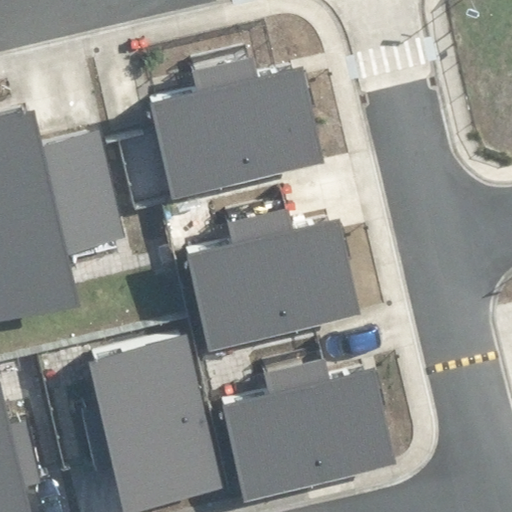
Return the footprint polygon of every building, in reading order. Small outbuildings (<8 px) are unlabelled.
[(199,68),(159,77),(181,177),(332,144),(310,44),(265,54),(261,36),(195,50),(199,68)] [(105,115),(56,126),(47,87),(0,97),(0,298),(90,279),(78,228),(127,218),(105,115)] [(296,190),(238,203),(242,220),(200,229),(222,328),(368,297),(346,197),(299,208),(296,190)] [(196,316),(99,337),(132,489),(229,468),(196,316)] [(270,352),(274,369),(232,378),(253,476),(403,444),(382,346),(339,355),(335,337),(270,352)] [(12,359),(0,361),(0,511),(39,511),(45,511),(12,359)]
